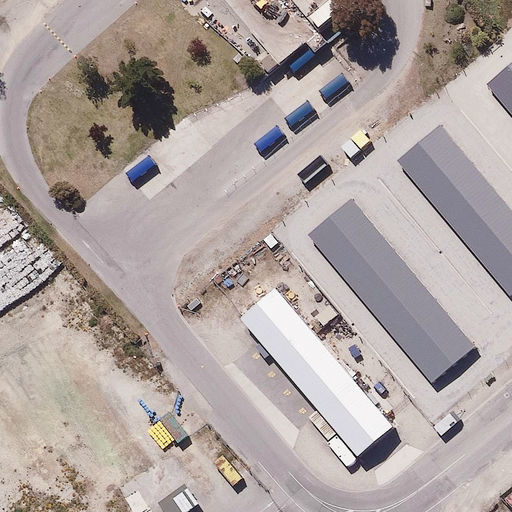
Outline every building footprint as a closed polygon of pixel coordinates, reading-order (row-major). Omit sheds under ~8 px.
[(327,0),(323,4),(318,0),(291,0),(318,30),(346,5),(341,0),(327,0)] [(511,64),(487,85),(511,114),(511,64)] [(511,205),(445,128),(403,161),(511,287),(511,205)] [(359,205),(315,243),(435,391),(484,352),(359,205)] [(398,422),(281,282),(242,313),(360,454),(398,422)] [(161,423),(101,459),(132,511),(153,511),(165,505),(169,511),(196,511),(204,507),(190,484),(196,481),(161,423)]
